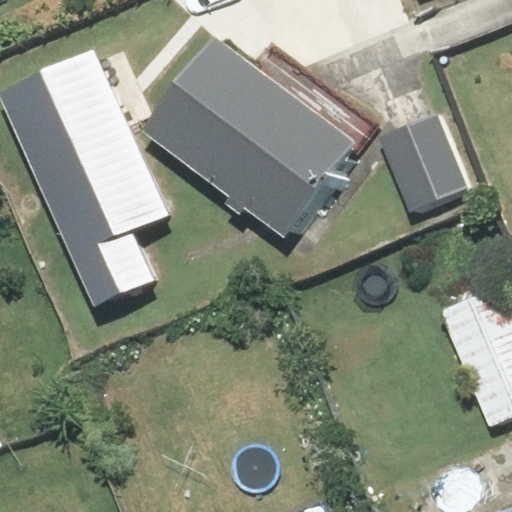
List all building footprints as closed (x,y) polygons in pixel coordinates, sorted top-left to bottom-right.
[(234,39),(161,132),(300,242),(374,149),(234,39)] [(109,54),(22,94),(119,307),(174,282),(150,230),(182,216),(109,54)] [(443,121),(381,146),(411,222),(474,197),(443,121)] [(511,295),(510,291),(445,318),(491,431),(511,422),(511,295)] [(511,436),(430,470),(447,511),(458,511),(511,490),(511,436)] [(436,511),(422,481),(390,496),(397,511),(436,511)]
